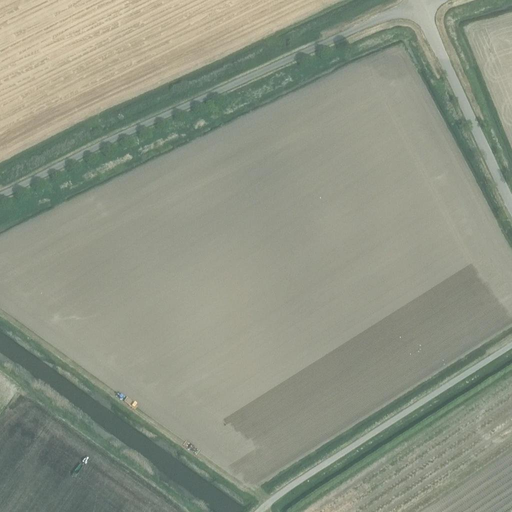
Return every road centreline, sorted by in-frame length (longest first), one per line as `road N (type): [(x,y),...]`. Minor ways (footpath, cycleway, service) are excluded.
road 1 (unclassified): [(0,192),(412,7)]
road 2 (unclassified): [(259,511),(511,345)]
road 3 (tertiary): [(511,213),(412,7)]
